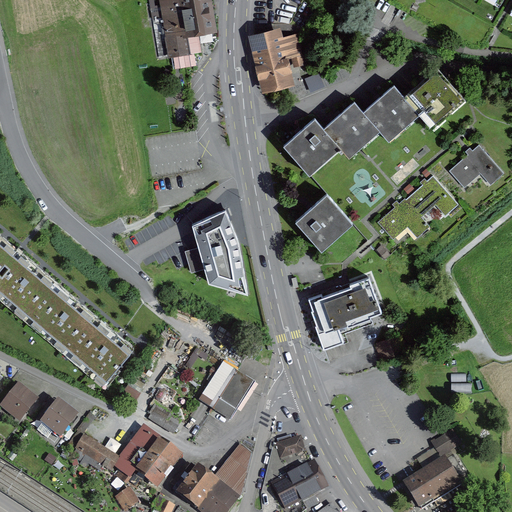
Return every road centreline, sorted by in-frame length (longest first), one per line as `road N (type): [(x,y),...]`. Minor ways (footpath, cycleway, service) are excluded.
road 1 (residential): [(243,121),(419,58),(511,72)]
road 2 (primary): [(243,121),(278,302),(305,384)]
road 3 (residential): [(0,83),(35,185),(149,293)]
road 4 (residential): [(249,511),(272,403),(305,384)]
road 5 (primary): [(305,384),(333,452),(371,511)]
road 6 (primary): [(238,0),(243,121)]
